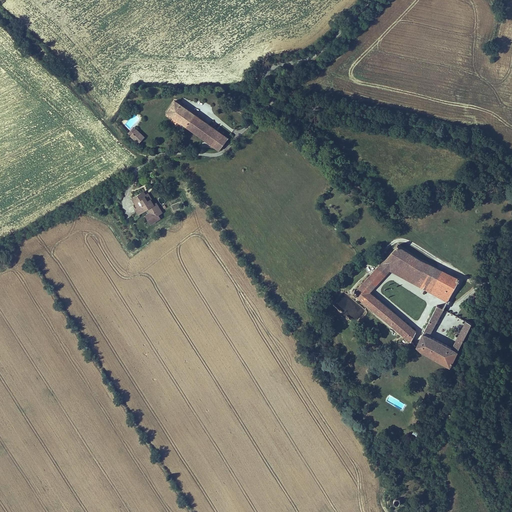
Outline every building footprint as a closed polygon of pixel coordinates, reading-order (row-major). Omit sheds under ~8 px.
[(186,97),(179,106),(213,132),(220,124),(186,97)] [(143,121),(140,126),(152,135),(156,130),(143,121)] [(220,124),(213,132),(227,143),(234,135),(220,124)] [(138,145),(145,138),(134,127),(127,134),(138,145)] [(156,190),(145,197),(149,202),(151,207),(148,209),(151,214),(159,208),(162,212),(160,213),(165,222),(172,218),(170,215),(174,213),(168,203),(166,204),(162,199),(159,201),(157,196),(158,195),(156,190)] [(356,290),(357,291),(413,338),(420,326),(372,287),(392,267),(416,280),(430,259),(403,245),(403,240),(399,241),(401,245),(356,290)] [(447,268),(430,259),(416,280),(434,290),(447,268)] [(462,275),(447,268),(434,290),(452,299),(464,278),(467,277),(466,274),(462,275)] [(441,305),(419,344),(426,350),(454,363),(477,323),(469,319),(453,345),(434,336),(448,309),(441,305)]
